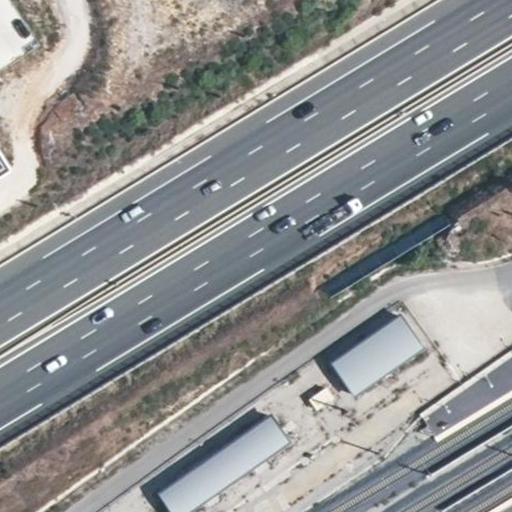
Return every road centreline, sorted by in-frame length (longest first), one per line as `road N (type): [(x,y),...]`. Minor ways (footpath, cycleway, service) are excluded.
road 1 (motorway): [(0,398),(511,88)]
road 2 (motorway): [(511,5),(0,313)]
